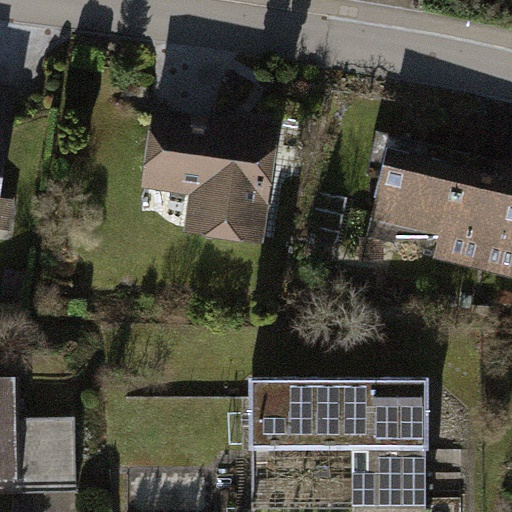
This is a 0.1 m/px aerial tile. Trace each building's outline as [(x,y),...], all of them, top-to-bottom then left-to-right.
[(190,231),(270,244),(288,133),(164,112),(150,192),(196,199),(190,231)] [(0,231),(11,120),(0,118),(0,231)] [(511,265),(511,171),(396,147),(377,237),(511,265)] [(427,449),(430,449),(430,376),(250,376),(250,449),(368,449),(369,504),(427,504),(427,449)] [(0,469),(40,467),(35,383),(0,385),(0,469)]
